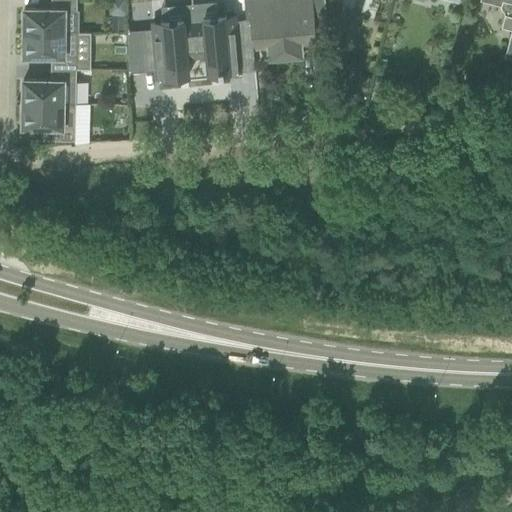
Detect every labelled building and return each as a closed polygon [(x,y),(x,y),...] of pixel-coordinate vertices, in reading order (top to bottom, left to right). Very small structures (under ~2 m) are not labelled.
[(77,9),(76,0),(51,0),(51,8),(24,8),(24,13),(22,13),(22,27),(24,27),(24,32),(76,32),(80,32),(80,9),(77,9)] [(245,0),(247,17),(250,17),(250,22),(253,49),(268,47),(269,60),(301,57),(300,44),(315,43),(315,41),(328,39),(324,0),(245,0)] [(511,0),(492,0),(500,2),(499,4),(504,13),(501,26),(511,28),(511,0)] [(204,23),(193,24),(196,55),(207,54),(208,68),(219,67),(219,73),(224,73),(224,71),(231,70),(231,72),(239,71),(238,70),(240,70),(239,58),(252,56),(253,68),(255,68),(253,49),(250,22),(236,23),(235,13),(225,15),(204,17),(204,23)] [(153,32),(141,33),(144,66),(156,65),(156,69),(157,77),(159,77),(159,79),(166,78),(166,76),(189,74),(187,56),(196,55),(193,24),(184,24),(183,19),(162,21),(152,22),(152,27),(153,32)] [(51,67),(76,68),(76,32),(24,32),(24,36),(22,36),(22,50),(24,50),(24,55),(51,55),(51,67)] [(21,84),(21,98),(23,98),(23,102),(76,104),(76,80),(76,69),(76,68),(51,67),(50,79),(23,79),(23,84),(21,84)] [(354,76),(351,91),(367,95),(370,79),(354,76)] [(395,90),(378,83),(371,98),(388,106),(395,90)] [(21,107),(20,121),(22,121),(22,126),(49,126),(49,139),(75,140),(75,127),(89,127),(89,104),(76,104),(23,102),(23,107),(21,107)]
